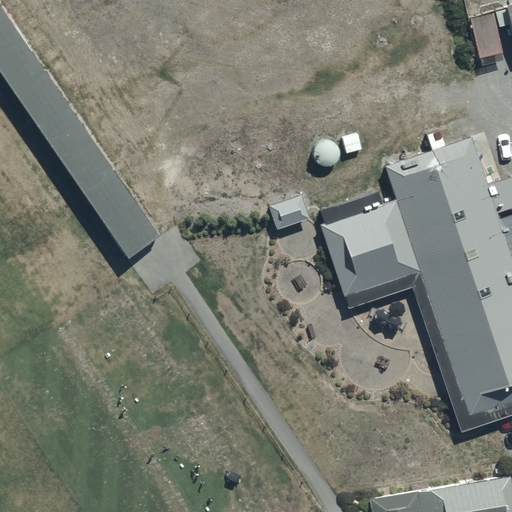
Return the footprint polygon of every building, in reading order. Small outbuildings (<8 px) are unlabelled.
[(0,74),(122,252),(154,231),(0,6),(0,74)] [(491,9),(466,15),(474,56),(500,51),(491,9)] [(511,402),(511,215),(498,220),(495,214),(511,208),(511,182),(511,179),(486,187),(470,138),(384,167),(396,201),(319,227),(343,296),(418,271),(467,417),(511,402)] [(267,208),(275,231),(309,220),(301,197),(267,208)] [(511,511),(511,497),(509,478),(369,501),(370,511),(511,511)]
